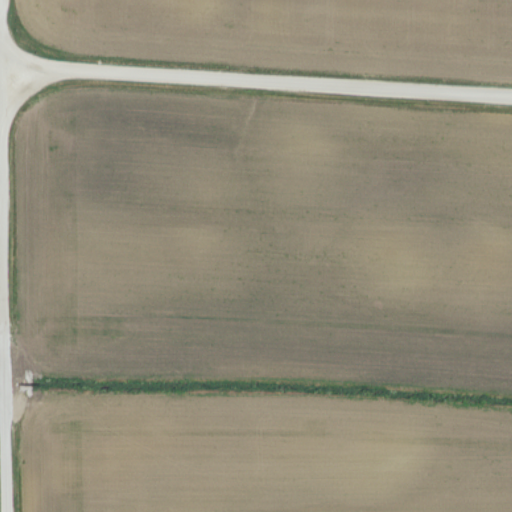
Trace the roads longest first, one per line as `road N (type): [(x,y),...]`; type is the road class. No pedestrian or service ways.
road 1 (residential): [(511,97),(36,66),(2,48)]
road 2 (residential): [(8,511),(2,48)]
